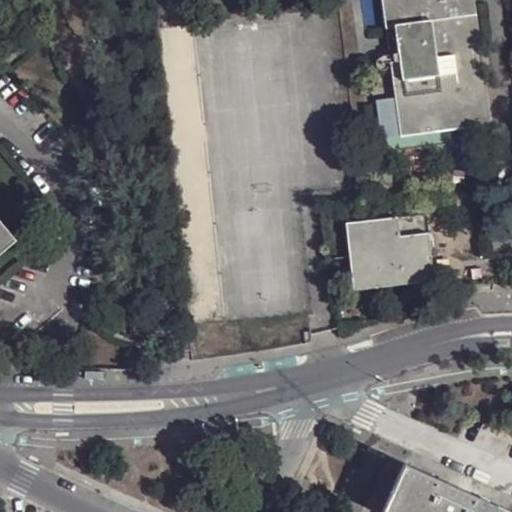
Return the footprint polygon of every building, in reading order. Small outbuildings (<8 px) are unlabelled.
[(398,139),(488,127),(481,72),(472,74),(469,57),(468,47),(476,46),(470,0),(379,0),(384,32),(392,30),(397,65),(388,66),(392,102),(398,139)] [(472,74),(481,72),(490,70),(486,54),(469,57),(472,74)] [(375,105),(379,141),(398,139),(392,102),(375,105)] [(460,175),(450,174),(449,186),(460,187),(460,175)] [(400,238),(429,235),(427,217),(398,220),(400,238)] [(347,226),(354,290),(434,282),(429,235),(400,238),(398,220),(347,226)] [(12,244),(0,229),(0,238),(7,247),(12,244)] [(494,511),(497,507),(402,465),(380,511),(494,511)]
